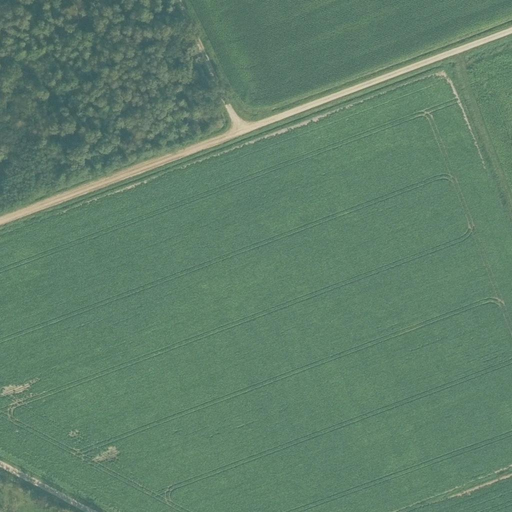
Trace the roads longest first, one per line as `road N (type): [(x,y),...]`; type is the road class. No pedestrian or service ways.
road 1 (track): [(240,132),(511,31)]
road 2 (track): [(0,222),(240,132)]
road 3 (track): [(240,132),(177,0)]
